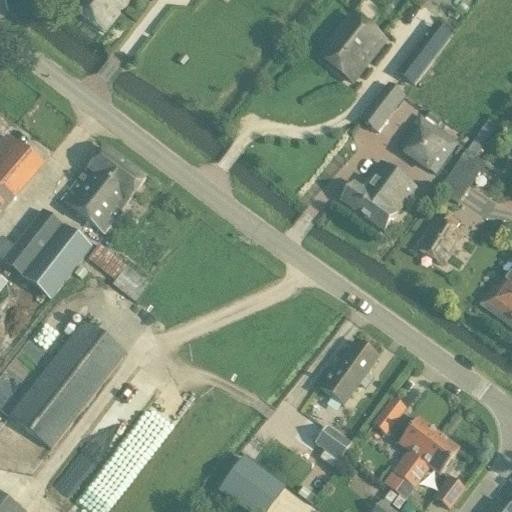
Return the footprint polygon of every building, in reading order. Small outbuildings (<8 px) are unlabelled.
[(130,0),(72,0),(68,6),(103,34),(130,0)] [(320,60),(352,85),(384,43),(352,18),(320,60)] [(415,52),(431,65),(449,42),(433,30),(415,52)] [(405,100),(389,87),(362,122),(378,135),(405,100)] [(437,176),(458,145),(420,119),(399,149),(437,176)] [(6,138),(0,145),(0,213),(41,167),(6,138)] [(145,182),(104,150),(62,204),(103,236),(145,182)] [(466,154),(452,175),(471,188),(485,167),(466,154)] [(384,234),(417,190),(382,165),(362,191),(356,186),(342,204),(384,234)] [(90,251),(42,213),(14,249),(1,239),(0,241),(0,263),(49,303),(90,251)] [(444,225),(438,221),(419,252),(443,267),(463,236),(455,232),(459,224),(448,218),(444,225)] [(87,261),(115,283),(112,287),(135,304),(149,287),(98,247),(87,261)] [(511,273),(489,306),(511,322),(511,273)] [(124,356),(83,324),(9,419),(51,451),(124,356)] [(335,372),(320,392),(343,409),(377,361),(355,343),(337,368),(334,365),(331,369),(335,372)] [(385,436),(404,412),(392,403),(374,427),(385,436)] [(408,454),(392,475),(383,487),(394,495),(403,483),(438,437),(417,422),(398,447),(408,454)] [(354,449),(327,430),(315,447),(324,454),(320,460),(337,473),(354,449)] [(458,453),(438,437),(403,483),(413,491),(429,470),(440,477),(458,453)] [(249,466),(227,496),(248,511),(263,511),(280,490),(278,488),(280,485),(263,473),(261,475),(249,466)] [(463,492),(448,481),(434,500),(449,511),(463,492)] [(403,483),(394,495),(404,503),(413,491),(403,483)] [(389,507),(395,499),(389,494),(383,502),(389,507)] [(0,511),(11,511),(0,501),(0,511)] [(499,503),(491,511),(511,511),(511,508),(510,511),(499,503)]
